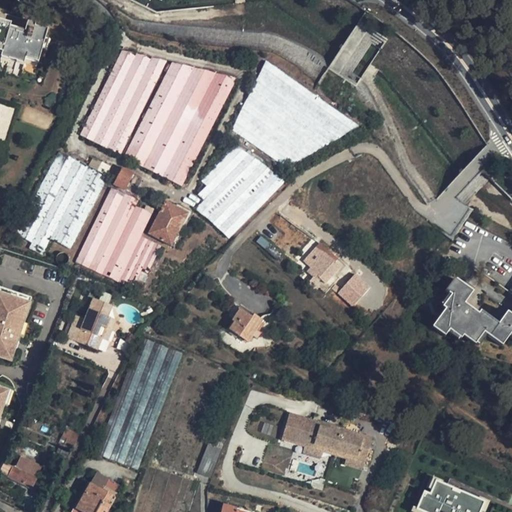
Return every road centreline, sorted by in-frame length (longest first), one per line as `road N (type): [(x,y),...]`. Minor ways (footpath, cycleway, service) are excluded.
road 1 (residential): [(220,265),(295,186),(358,148),(380,154),(428,211),(510,136)]
road 2 (tertiary): [(510,136),(446,43),(394,0)]
road 3 (unknown): [(350,409),(381,423),(362,511)]
